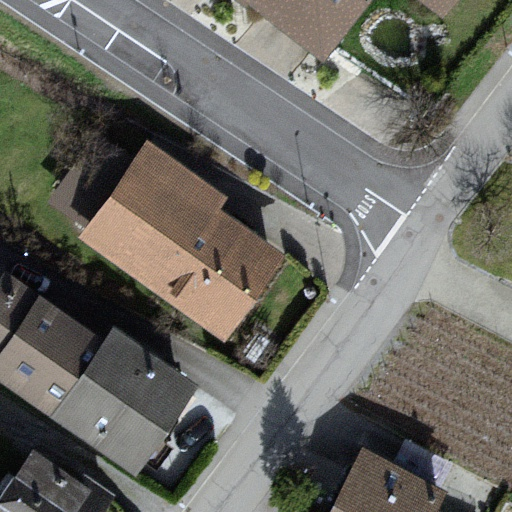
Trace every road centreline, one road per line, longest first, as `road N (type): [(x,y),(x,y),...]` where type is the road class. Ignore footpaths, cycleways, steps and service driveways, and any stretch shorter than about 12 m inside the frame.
road 1 (unclassified): [(86,0),(427,225)]
road 2 (unclassified): [(215,511),(427,225)]
road 3 (unclassified): [(427,225),(511,111)]
